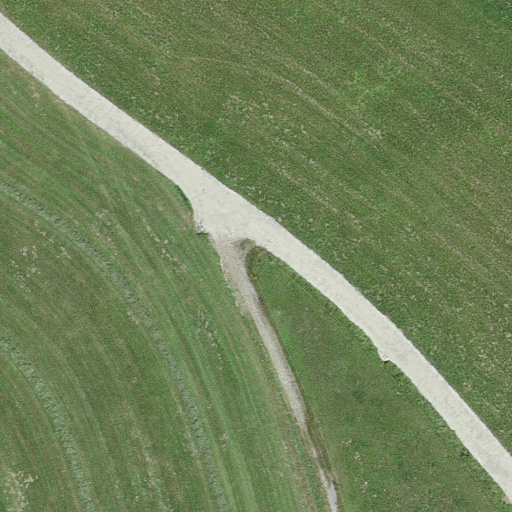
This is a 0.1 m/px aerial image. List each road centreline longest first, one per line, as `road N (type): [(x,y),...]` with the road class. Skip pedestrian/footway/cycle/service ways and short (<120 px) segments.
road 1 (track): [(511,481),(427,375),(282,247),(0,25)]
road 2 (track): [(189,180),(303,418),(326,511)]
